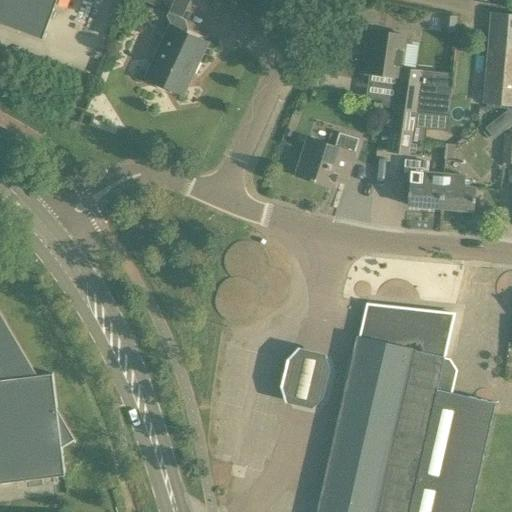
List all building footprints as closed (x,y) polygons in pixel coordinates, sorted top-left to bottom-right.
[(0,0),(0,23),(43,39),(57,0),(0,0)] [(181,20),(190,0),(158,0),(155,8),(181,20)] [(456,33),(457,16),(442,15),(441,32),(456,33)] [(183,95),(207,43),(169,27),(146,78),(183,95)] [(453,74),(402,69),(407,36),(373,31),(372,35),(370,35),(368,36),(366,45),(368,47),(370,47),(367,72),(399,77),(388,154),(422,157),(425,129),(448,131),(453,74)] [(511,47),(488,45),(483,103),(511,105),(511,47)] [(339,133),(334,147),(308,138),(297,175),(334,186),(335,181),(337,174),(346,177),(354,153),(359,139),(339,133)] [(511,163),(511,134),(504,134),(502,162),(511,163)] [(455,144),(447,144),(445,157),(454,158),(455,144)] [(409,206),(441,209),(444,175),(427,173),(428,161),(404,159),(403,172),(411,173),(409,206)] [(444,175),(441,209),(474,212),(476,189),(463,188),(464,177),(444,175)] [(458,315),(454,314),(372,306),(364,338),(358,337),(318,511),(471,511),(498,405),(439,390),(458,315)] [(0,483),(64,476),(61,448),(73,441),(74,442),(76,442),(56,409),(52,374),(37,376),(0,313),(0,483)]
